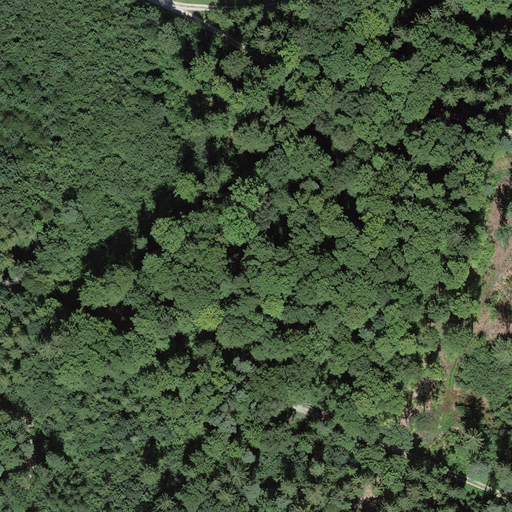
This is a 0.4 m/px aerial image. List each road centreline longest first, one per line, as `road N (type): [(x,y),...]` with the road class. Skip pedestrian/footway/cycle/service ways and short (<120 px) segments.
road 1 (track): [(511,501),(109,325),(0,295)]
road 2 (track): [(511,142),(273,72),(156,0)]
road 3 (track): [(166,6),(258,10),(293,0)]
